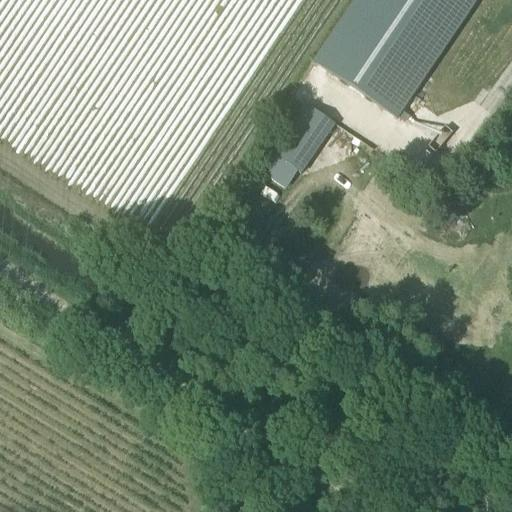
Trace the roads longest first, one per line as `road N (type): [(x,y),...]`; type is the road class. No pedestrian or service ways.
road 1 (track): [(358,511),(0,270)]
road 2 (track): [(181,260),(511,487)]
